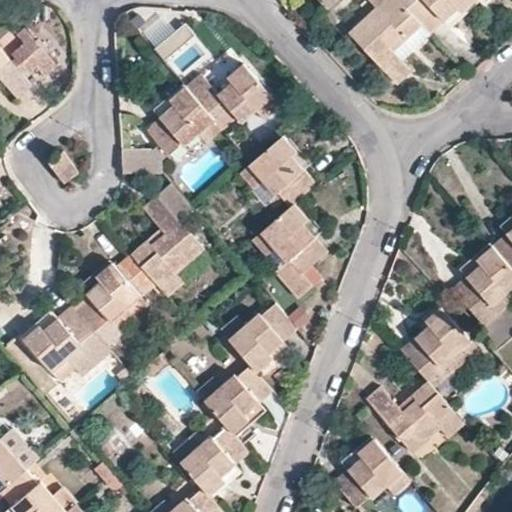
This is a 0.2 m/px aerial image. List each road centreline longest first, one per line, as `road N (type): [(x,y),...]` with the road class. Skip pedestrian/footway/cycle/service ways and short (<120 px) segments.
road 1 (residential): [(268,511),(384,223),(387,158)]
road 2 (residential): [(97,97),(100,181),(85,200),(53,202),(25,159),(73,117)]
road 3 (residential): [(387,158),(371,125),(251,0)]
